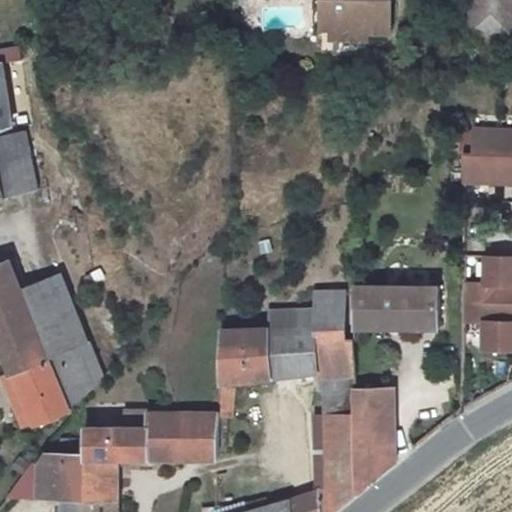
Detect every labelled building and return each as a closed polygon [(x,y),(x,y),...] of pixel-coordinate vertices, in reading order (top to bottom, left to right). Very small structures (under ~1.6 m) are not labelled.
[(331,36),(369,38),(369,28),(392,29),(393,0),(317,0),(318,5),(333,5),(332,29),(331,36)] [(511,0),(469,0),(468,31),(511,33),(511,0)] [(318,5),(317,28),(332,29),(333,5),(318,5)] [(0,64),(0,133),(9,130),(13,128),(4,64),(0,64)] [(474,127),(434,125),(434,153),(443,153),(443,178),(467,179),(468,152),(474,152),(474,127)] [(511,128),(474,127),(474,152),(468,152),(467,179),(511,179),(511,128)] [(10,253),(0,258),(0,342),(13,374),(7,376),(15,397),(22,394),(34,423),(69,407),(49,354),(46,348),(22,285),(10,253)] [(511,254),(487,254),(487,281),(466,280),(465,299),(501,300),(501,282),(511,282),(511,254)] [(63,270),(22,285),(46,348),(87,332),(63,270)] [(511,282),(501,282),(501,300),(511,300),(511,282)] [(357,324),(392,324),(441,324),(441,283),(355,283),(357,324)] [(268,325),(223,327),(221,381),(317,369),(319,386),(315,386),(320,487),(242,511),(336,511),(358,494),(358,441),(358,385),(357,336),(348,335),(346,289),(314,290),(314,307),(315,322),(268,325)] [(501,300),(465,299),(465,318),(486,318),(486,345),(511,346),(511,318),(501,318),(501,300)] [(511,300),(501,300),(501,318),(511,318),(511,300)] [(314,307),(268,308),(268,325),(315,322),(314,307)] [(76,344),(49,354),(69,407),(93,387),(76,344)] [(215,385),(215,402),(233,402),(233,385),(215,385)] [(396,441),(394,385),(358,385),(358,441),(396,441)] [(22,394),(15,397),(27,427),(34,423),(22,394)] [(147,425),(86,425),(85,450),(84,496),(94,496),(118,496),(117,456),(219,456),(220,411),(147,411),(147,425)] [(396,441),(358,441),(358,494),(397,461),(396,441)] [(85,450),(52,449),(43,463),(42,495),(68,495),(68,511),(93,511),(94,496),(84,496),(85,450)] [(117,511),(118,496),(94,496),(93,511),(117,511)]
